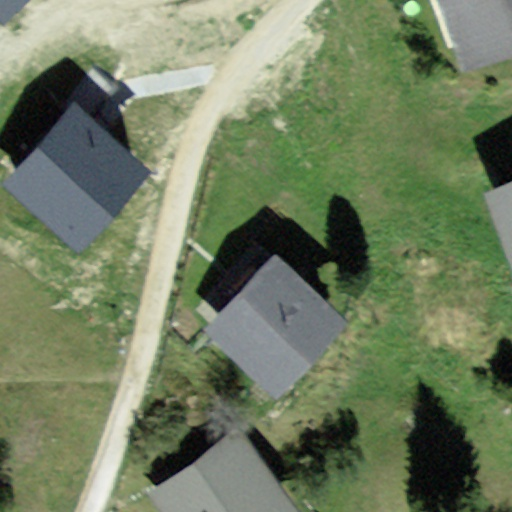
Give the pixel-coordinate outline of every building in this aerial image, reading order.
[(511,49),(511,0),(438,0),(464,67),(511,49)] [(9,180),(90,257),(167,176),(86,99),(9,180)] [(511,181),(488,190),(511,256),(511,181)] [(344,319),(275,255),(206,328),(276,392),(344,319)] [(306,511),(241,425),(150,493),(164,511),(306,511)]
